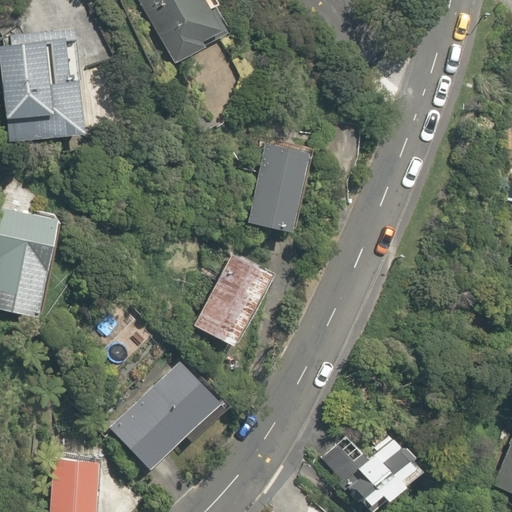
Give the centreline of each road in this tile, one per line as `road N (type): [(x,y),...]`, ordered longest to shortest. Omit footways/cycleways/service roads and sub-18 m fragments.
road 1 (residential): [(203,511),(267,445),(327,338),(428,103)]
road 2 (residential): [(428,103),(319,0)]
